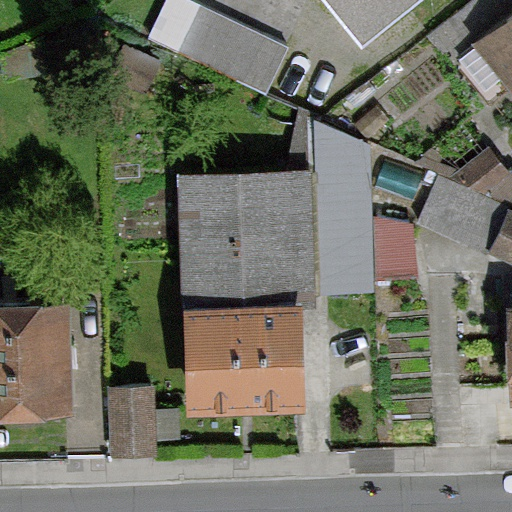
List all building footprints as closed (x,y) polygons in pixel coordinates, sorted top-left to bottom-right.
[(193,0),(169,0),(152,36),(265,88),(286,43),(193,0)] [(511,0),(466,0),(432,28),(488,97),(508,81),(511,85),(511,0)] [(316,116),(318,290),(369,290),(367,144),(316,116)] [(506,167),(484,145),(454,174),(485,187),(506,167)] [(301,286),(313,286),(310,161),(180,164),(183,289),(301,286)] [(511,207),(438,172),(417,215),(511,259),(511,207)] [(301,286),(183,289),(185,403),(303,400),(301,286)] [(68,293),(0,294),(0,404),(69,403),(68,293)] [(156,379),(109,379),(110,451),(157,450),(156,379)]
